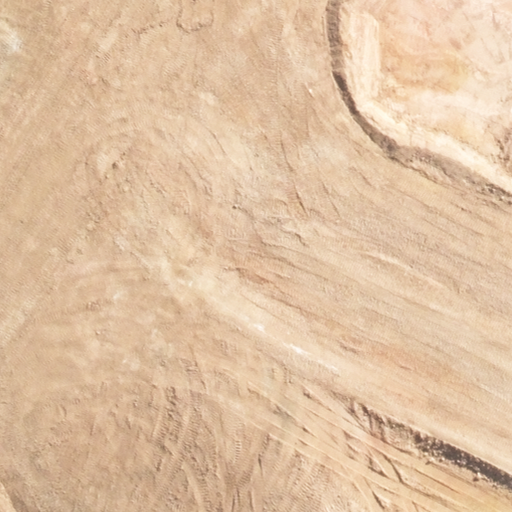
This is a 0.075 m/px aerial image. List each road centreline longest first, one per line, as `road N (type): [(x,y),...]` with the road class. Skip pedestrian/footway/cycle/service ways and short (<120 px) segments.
road 1 (residential): [(164,100),(511,335)]
road 2 (residential): [(164,100),(0,348)]
road 3 (residential): [(231,0),(164,100)]
